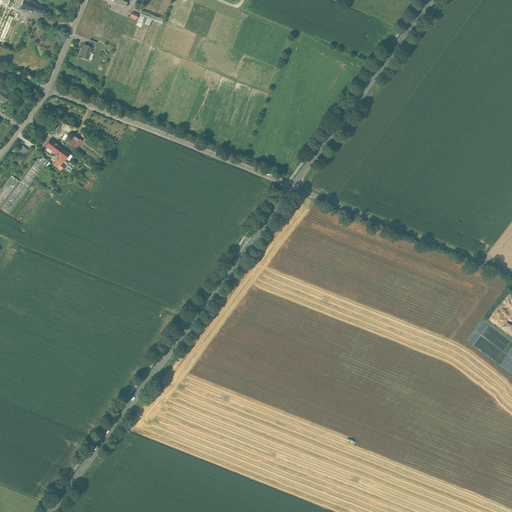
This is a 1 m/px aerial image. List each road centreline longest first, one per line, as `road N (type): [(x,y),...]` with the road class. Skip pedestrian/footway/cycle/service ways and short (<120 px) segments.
road 1 (secondary): [(50,511),(292,187)]
road 2 (unclassified): [(292,187),(49,90)]
road 3 (unclassified): [(511,272),(292,187)]
road 4 (secondary): [(292,187),(432,0)]
